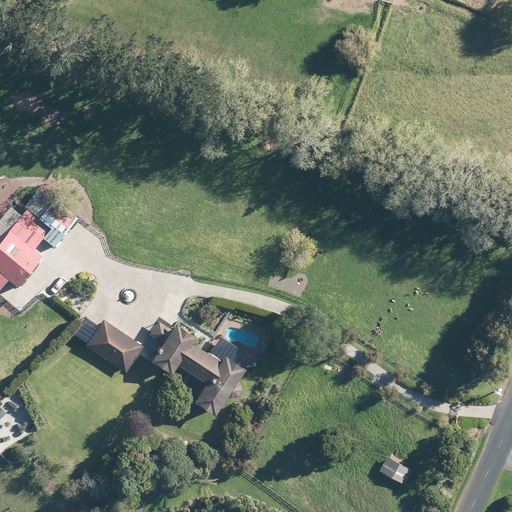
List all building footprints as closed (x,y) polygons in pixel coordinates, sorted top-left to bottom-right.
[(43,239),(54,248),(79,218),(55,198),(38,218),(51,229),(43,239)] [(45,254),(34,246),(49,229),(27,210),(0,241),(0,286),(7,278),(17,287),(45,254)] [(225,396),(233,401),(241,388),(233,383),(243,368),(221,354),(219,359),(191,341),(194,336),(174,323),(171,328),(158,319),(148,335),(161,343),(151,359),(171,372),(177,363),(205,381),(193,400),(214,413),(225,396)] [(141,345),(103,320),(86,345),(124,370),(141,345)] [(412,470),(387,457),(380,470),(405,483),(412,470)]
